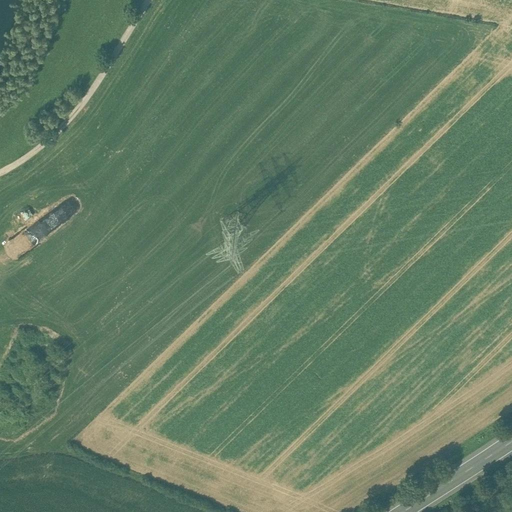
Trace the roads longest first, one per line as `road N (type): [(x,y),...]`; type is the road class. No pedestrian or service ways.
road 1 (residential): [(147,0),(83,103),(35,152),(0,172)]
road 2 (primary): [(511,439),(400,511)]
